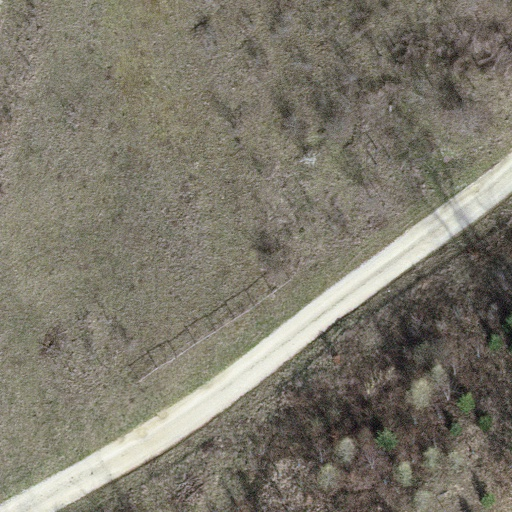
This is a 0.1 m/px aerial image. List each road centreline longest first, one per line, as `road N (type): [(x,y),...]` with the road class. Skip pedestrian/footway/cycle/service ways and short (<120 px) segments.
road 1 (track): [(20,511),(169,429),(511,165)]
road 2 (motorway): [(31,511),(0,295)]
